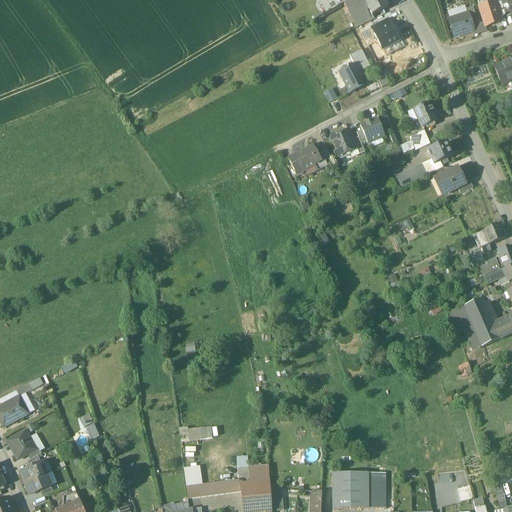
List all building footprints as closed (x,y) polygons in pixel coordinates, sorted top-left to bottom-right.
[(349,0),(344,4),(348,11),(364,1),(363,0),(349,0)] [(384,0),(374,0),(366,5),(372,16),(388,8),(384,0)] [(505,16),(501,4),(495,5),(499,18),(505,16)] [(366,5),(349,13),(357,29),(374,20),(372,16),(366,5)] [(495,5),(480,10),(486,28),(501,23),(499,18),(495,5)] [(473,8),(466,10),(467,15),(468,15),(472,27),(478,25),(473,8)] [(467,15),(449,21),(454,38),(473,32),(472,27),(468,15),(467,15)] [(388,20),(371,28),(382,50),(399,41),(388,20)] [(350,57),(354,66),(355,65),(359,73),(370,68),(361,50),(350,57)] [(511,60),(494,68),(501,86),(511,81),(511,60)] [(340,73),(350,94),(366,86),(359,73),(355,65),(354,66),(340,73)] [(383,75),(376,78),(383,91),(389,87),(383,75)] [(324,94),(330,104),(337,100),(332,90),(324,94)] [(393,99),(404,94),(402,90),(391,95),(393,99)] [(339,100),(343,110),(353,105),(349,95),(339,100)] [(430,103),(414,110),(418,120),(422,129),(438,122),(430,103)] [(414,110),(408,113),(412,123),(418,120),(414,110)] [(377,119),(360,127),(362,131),(367,142),(368,144),(385,137),(377,119)] [(349,131),(331,139),(336,151),(335,153),(336,157),(338,157),(340,160),(350,155),(349,153),(357,150),(353,141),(349,131)] [(367,142),(362,131),(357,134),(359,138),(361,145),(367,142)] [(424,132),(409,138),(415,152),(430,145),(424,132)] [(359,138),(353,141),(357,150),(360,155),(365,153),(361,145),(359,138)] [(447,143),(427,151),(433,164),(434,166),(440,163),(453,158),(447,143)] [(314,147),(296,157),(304,172),(322,163),(318,156),(314,147)] [(327,151),(318,156),(322,163),(324,161),(327,166),(333,164),(327,151)] [(304,172),(296,157),(288,161),(296,176),(304,172)] [(424,168),(423,168),(427,176),(427,177),(427,176),(431,175),(443,169),(440,163),(434,166),(433,164),(424,168)] [(421,165),(397,177),(402,187),(427,176),(423,168),(424,168),(423,166),(422,166),(421,165)] [(446,174),(436,179),(444,196),(458,189),(466,185),(465,184),(457,168),(446,174)] [(443,169),(431,175),(434,181),(436,179),(446,174),(443,169)] [(470,182),(465,184),(466,185),(458,189),(460,194),(473,188),(470,182)] [(403,233),(412,228),(408,220),(399,224),(403,233)] [(477,236),(475,236),(481,249),(481,250),(489,247),(506,240),(500,226),(477,236)] [(481,249),(470,254),(472,260),(491,251),(489,247),(481,250),(481,249)] [(511,255),(509,247),(497,251),(500,258),(505,271),(511,267),(511,255)] [(500,258),(479,266),(484,277),(499,270),(500,273),(503,272),(505,271),(500,258)] [(511,267),(505,271),(503,272),(505,276),(509,284),(511,282),(511,267)] [(499,270),(484,277),(486,281),(487,285),(505,276),(503,272),(500,273),(499,270)] [(392,287),(396,285),(391,277),(387,279),(392,287)] [(473,296),(465,300),(468,307),(476,303),(473,296)] [(468,307),(464,309),(472,328),(482,349),(500,341),(494,326),(482,300),(468,307)] [(464,308),(447,316),(456,335),(458,334),(465,331),(472,328),(464,309),(464,308)] [(511,320),(511,319),(494,326),(500,341),(511,335),(511,320)] [(465,331),(458,334),(460,340),(467,338),(465,331)] [(511,351),(511,350),(502,354),(506,363),(511,360),(511,351)] [(39,380),(28,386),(31,391),(41,385),(39,380)] [(28,386),(16,392),(19,398),(19,397),(19,398),(25,394),(31,392),(31,391),(28,386)] [(19,398),(0,407),(0,421),(4,428),(28,415),(25,409),(31,405),(25,394),(19,398)] [(80,420),(86,429),(94,425),(88,416),(80,420)] [(94,425),(86,429),(91,442),(99,437),(94,425)] [(36,451),(25,432),(7,443),(17,461),(27,456),(36,451)] [(36,451),(27,456),(30,461),(41,455),(38,449),(36,451)] [(38,457),(28,463),(30,469),(41,464),(38,457)] [(30,469),(21,473),(26,484),(46,476),(41,464),(30,469)] [(268,466),(250,467),(251,485),(270,483),(268,466)] [(200,468),(185,470),(187,490),(203,487),(200,468)] [(385,474),(368,475),(368,474),(334,475),(334,510),(386,509),(385,509),(385,475),(385,474)] [(46,476),(26,484),(30,495),(40,492),(51,487),(46,476)] [(203,487),(187,490),(189,500),(241,494),(240,486),(240,483),(203,487)] [(251,485),(240,486),(241,494),(242,511),(271,511),(271,499),(270,487),(270,483),(251,485)] [(51,487),(40,492),(42,497),(53,493),(51,487)] [(279,499),(278,487),(270,487),(271,499),(279,499)] [(469,487),(458,490),(460,496),(471,493),(469,487)] [(503,491),(496,493),(499,504),(506,503),(503,491)] [(320,511),(322,492),(310,492),(309,511),(320,511)] [(471,493),(460,496),(461,501),(472,499),(471,493)] [(0,502),(0,511),(13,511),(9,499),(0,502)] [(279,499),(271,499),(271,511),(272,511),(284,511),(283,500),(279,500),(279,499)] [(482,499),(473,501),(475,509),(484,507),(482,499)] [(84,511),(80,501),(55,511),(54,511),(84,511)]
